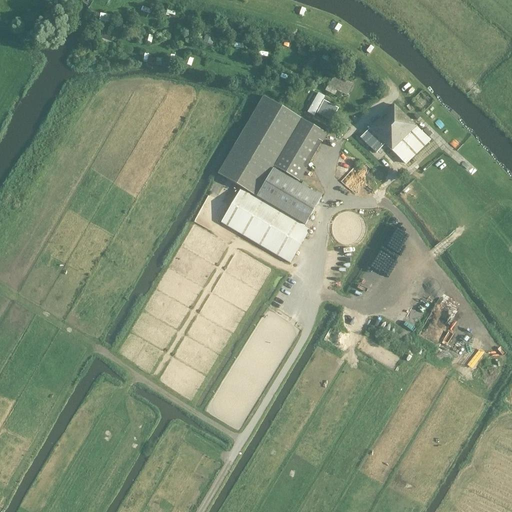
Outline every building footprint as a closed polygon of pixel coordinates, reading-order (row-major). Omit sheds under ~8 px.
[(101,14),(100,22),(114,23),(115,16),(101,14)] [(190,15),(187,23),(198,25),(200,17),(190,15)] [(206,33),(203,44),(212,46),(215,36),(206,33)] [(111,44),(114,38),(103,34),(101,40),(111,44)] [(347,97),(352,85),(334,76),(329,87),(347,97)] [(301,184),(328,137),(265,100),(220,178),(255,198),(271,170),(272,168),(301,184)] [(332,122),(339,110),(324,102),(317,115),(332,122)] [(367,133),(361,140),(377,154),(386,145),(408,166),(416,158),(432,140),(423,132),(416,125),(415,125),(395,106),(367,133)] [(305,227),(321,199),(271,170),(255,198),(305,227)] [(292,266),(311,233),(241,193),(222,226),(292,266)]
